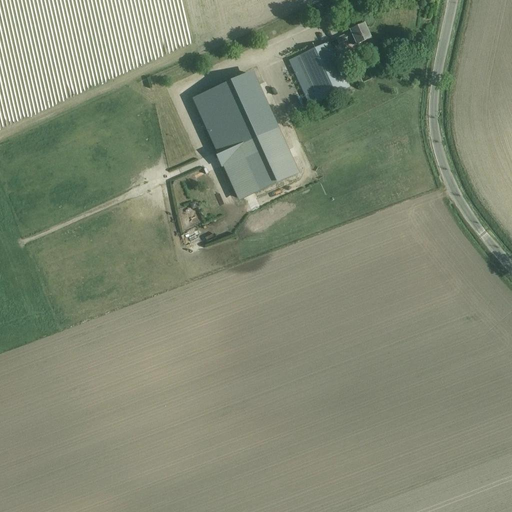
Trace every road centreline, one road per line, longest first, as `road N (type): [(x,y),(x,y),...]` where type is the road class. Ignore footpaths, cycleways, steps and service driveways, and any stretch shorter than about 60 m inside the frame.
road 1 (unclassified): [(511,268),(468,215),(437,144),(434,98),(453,0)]
road 2 (unknown): [(379,0),(169,92)]
